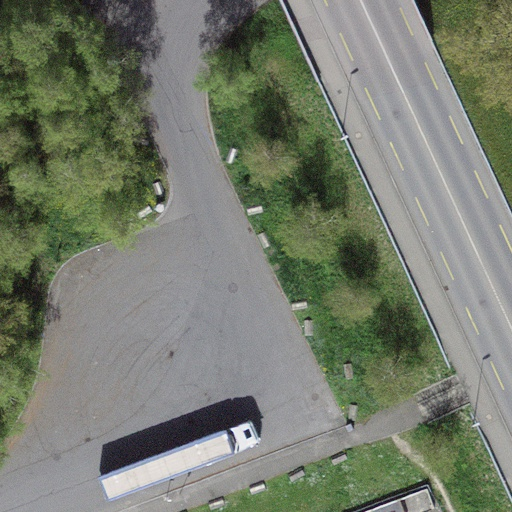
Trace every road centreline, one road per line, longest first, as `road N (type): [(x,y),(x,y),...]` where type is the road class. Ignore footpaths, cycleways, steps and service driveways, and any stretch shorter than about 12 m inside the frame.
road 1 (unclassified): [(511,334),(357,0)]
road 2 (unclassified): [(9,511),(217,426)]
